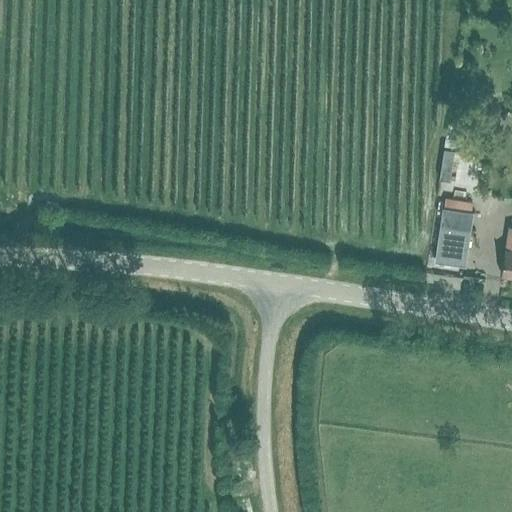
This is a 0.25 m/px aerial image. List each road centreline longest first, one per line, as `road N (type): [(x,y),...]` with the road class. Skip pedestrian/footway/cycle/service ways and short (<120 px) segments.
road 1 (tertiary): [(0,256),(273,283)]
road 2 (tertiary): [(511,318),(273,283)]
road 3 (unclassified): [(271,511),(260,436),(273,283)]
